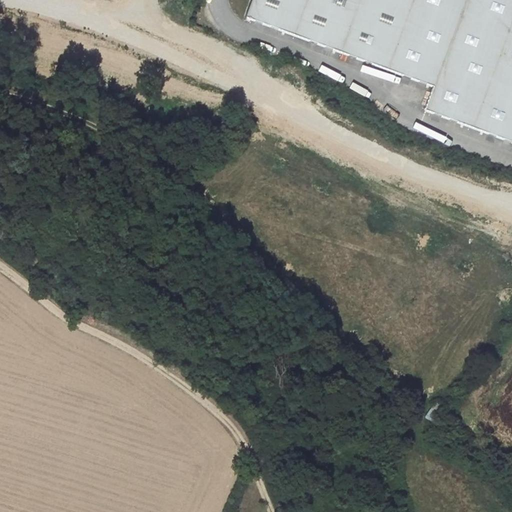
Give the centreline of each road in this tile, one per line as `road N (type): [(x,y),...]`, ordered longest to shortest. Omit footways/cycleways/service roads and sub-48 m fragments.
road 1 (unclassified): [(511,203),(360,148),(158,46)]
road 2 (track): [(269,511),(237,439),(208,405),(0,265)]
